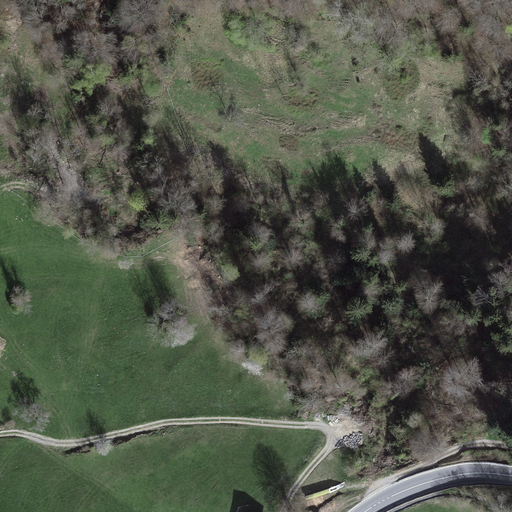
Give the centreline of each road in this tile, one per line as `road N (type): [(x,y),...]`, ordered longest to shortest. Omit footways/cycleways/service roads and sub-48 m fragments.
road 1 (track): [(281,509),(331,445),(332,432),(322,425),(178,421),(63,446),(0,434)]
road 2 (primary): [(511,475),(449,476),(364,511)]
road 3 (track): [(370,489),(454,449),(511,443)]
